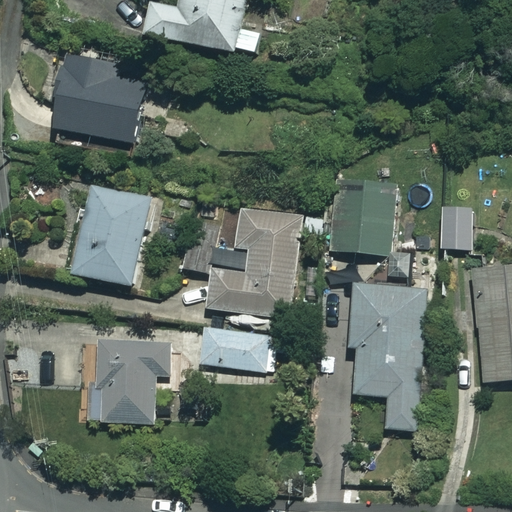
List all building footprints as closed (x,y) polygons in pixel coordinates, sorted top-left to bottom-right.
[(250,0),(183,0),(183,7),(153,2),(147,34),(259,54),(262,32),(246,30),(250,0)] [(121,65),(68,55),(55,128),(137,142),(147,86),(118,81),(121,65)] [(392,255),(396,189),(339,185),(334,251),(392,255)] [(152,199),(93,186),(75,273),(134,285),(152,199)] [(475,208),(445,207),(444,249),(474,249),(475,208)] [(304,218),(242,210),(237,248),(250,250),(247,273),(213,269),(208,308),(291,319),(304,218)] [(217,243),(195,237),(186,266),(208,273),(217,243)] [(511,264),(476,267),(485,382),(511,379),(511,264)] [(430,289),(356,285),(353,347),(359,347),(357,394),(390,396),(388,429),(422,431),(430,289)] [(278,373),(279,354),(294,356),(296,339),(281,338),(280,346),(270,345),(271,337),(207,330),(203,365),(278,373)] [(170,338),(100,339),(101,386),(92,386),(93,423),(157,422),(157,374),(170,374),(170,338)]
